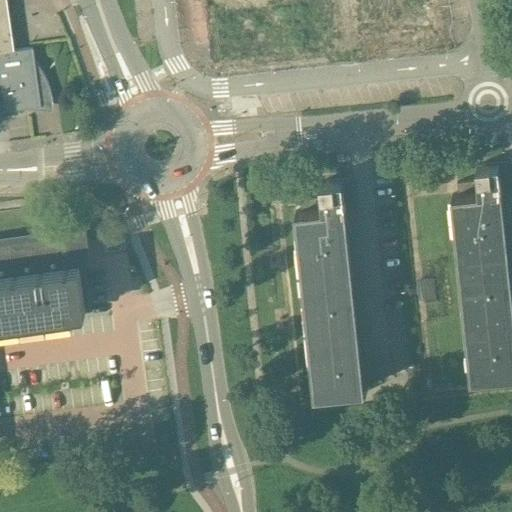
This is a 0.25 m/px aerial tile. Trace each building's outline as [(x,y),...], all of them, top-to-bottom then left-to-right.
[(0,0),(0,50),(14,49),(14,47),(6,0),(0,0)] [(189,0),(194,48),(215,47),(216,61),(290,55),(291,61),(420,50),(419,28),(435,27),(432,0),(189,0)] [(40,101),(52,99),(50,87),(48,79),(44,72),(40,64),(34,58),(32,45),(14,47),(14,49),(0,50),(0,102),(1,110),(40,104),(40,101)] [(458,192),(452,192),(452,193),(458,254),(471,376),(511,372),(511,343),(496,191),(496,190),(501,189),(499,163),(498,161),(495,162),(476,164),(477,176),(478,178),(457,180),(458,192)] [(302,208),(296,209),(302,270),(315,393),(359,388),(359,387),(340,207),(340,206),(345,206),(343,179),(343,178),(338,178),(320,180),(322,193),(322,194),(301,196),(302,208)] [(0,322),(86,311),(78,258),(88,257),(86,240),(65,243),(64,234),(0,243),(0,322)] [(144,402),(168,402),(167,354),(143,354),(144,402)]
